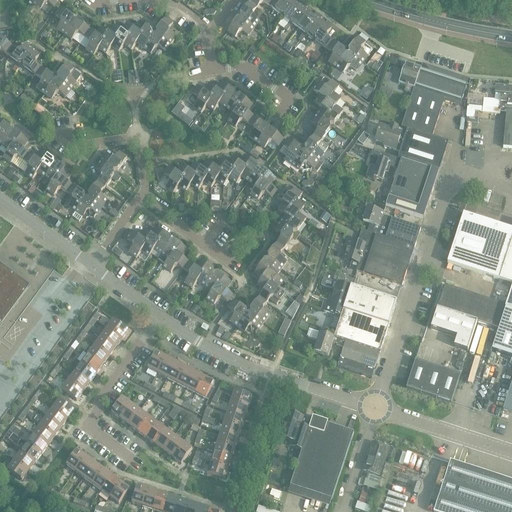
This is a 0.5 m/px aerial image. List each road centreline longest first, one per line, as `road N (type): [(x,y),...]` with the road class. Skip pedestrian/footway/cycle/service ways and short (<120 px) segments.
road 1 (unclassified): [(374,407),(451,171)]
road 2 (residential): [(130,459),(85,426),(160,316)]
road 3 (residential): [(299,383),(236,360),(160,316)]
road 4 (tertiary): [(511,36),(363,0)]
road 5 (residential): [(142,195),(138,136),(73,145),(51,130)]
road 6 (unclassified): [(511,452),(374,407)]
